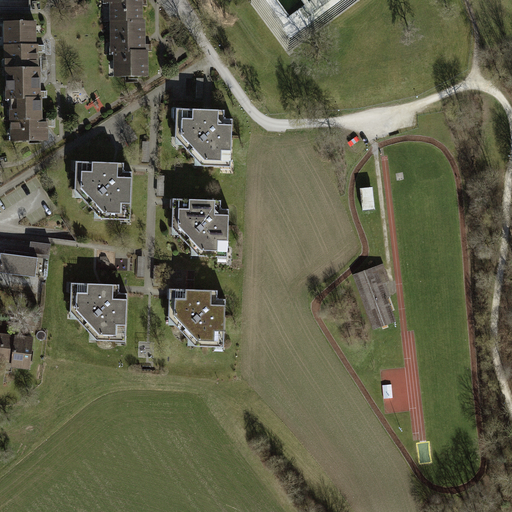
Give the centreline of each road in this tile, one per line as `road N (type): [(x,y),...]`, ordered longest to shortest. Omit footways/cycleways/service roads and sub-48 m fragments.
road 1 (track): [(511,169),(494,345),(511,407)]
road 2 (residential): [(171,0),(262,120),(320,123)]
